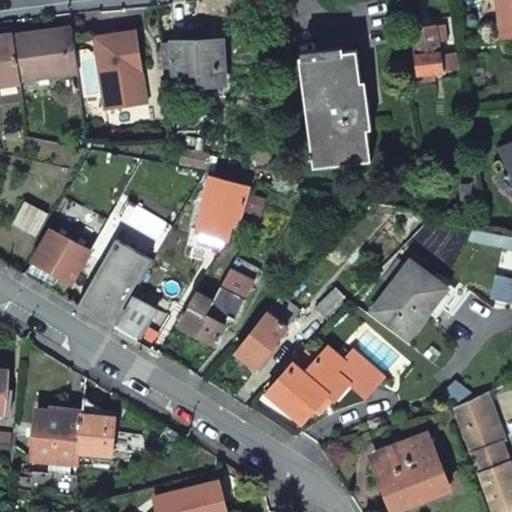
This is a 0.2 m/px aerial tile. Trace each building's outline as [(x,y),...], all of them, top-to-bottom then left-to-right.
[(511,0),(496,0),(502,36),(511,34),(511,0)] [(0,37),(0,83),(20,81),(11,21),(3,22),(4,33),(10,36),(0,37)] [(427,26),(413,29),(417,75),(411,75),(411,83),(433,81),(433,73),(457,69),(455,53),(439,55),(437,40),(444,39),(442,24),(427,26)] [(20,81),(78,74),(73,41),(72,29),(43,33),(14,36),(20,81)] [(143,71),(137,31),(116,34),(95,38),(105,111),(143,105),(138,72),(143,71)] [(220,40),(161,44),(163,64),(173,63),(175,86),(223,83),(220,40)] [(328,54),(299,57),(311,154),(309,154),(309,161),(312,160),(314,169),(372,161),(358,50),(328,54)] [(148,104),(143,71),(138,72),(143,105),(148,104)] [(511,143),(500,149),(511,174),(511,143)] [(184,149),(180,165),(206,171),(209,155),(184,149)] [(203,201),(195,231),(227,240),(228,240),(231,227),(238,229),(249,190),(215,180),(208,203),(203,201)] [(472,186),(460,186),(461,203),(472,202),(472,186)] [(48,214),(25,202),(13,225),(35,237),(48,214)] [(50,231),(26,274),(49,288),(56,277),(63,280),(69,284),(89,251),(50,231)] [(152,261),(116,240),(79,307),(114,329),(152,261)] [(230,271),(254,284),(261,271),(237,257),(230,271)] [(411,261),(372,311),(408,338),(427,313),(446,288),(411,261)] [(190,309),(180,327),(197,336),(215,345),(225,325),(224,325),(228,317),(234,320),(254,284),(230,271),(213,302),(195,291),(186,307),(190,309)] [(336,288),(315,308),(327,320),(347,300),(336,288)] [(133,297),(116,327),(141,339),(157,310),(133,297)] [(254,367),(285,326),(297,310),(281,297),(266,312),(234,352),(244,359),(254,367)] [(285,407),(302,422),(329,395),(335,401),(351,384),(365,395),(385,380),(356,352),(347,361),(331,347),(316,362),(305,352),(266,392),(275,400),(284,408),(285,407)] [(0,367),(0,411),(9,412),(9,405),(5,405),(9,369),(0,367)] [(456,406),(493,511),(511,511),(511,470),(502,444),(505,443),(496,417),(488,391),(456,406)] [(94,401),(84,395),(83,414),(79,453),(97,455),(95,467),(107,467),(107,456),(112,457),(116,417),(107,416),(108,411),(104,410),(104,406),(94,401)] [(60,412),(37,410),(32,460),(79,464),(79,453),(83,414),(60,412)] [(180,432),(168,425),(153,450),(165,457),(180,432)] [(9,433),(0,432),(0,446),(8,447),(9,433)] [(429,435),(375,457),(385,482),(395,506),(450,486),(429,435)] [(227,511),(224,499),(220,480),(154,496),(158,511),(227,511)]
